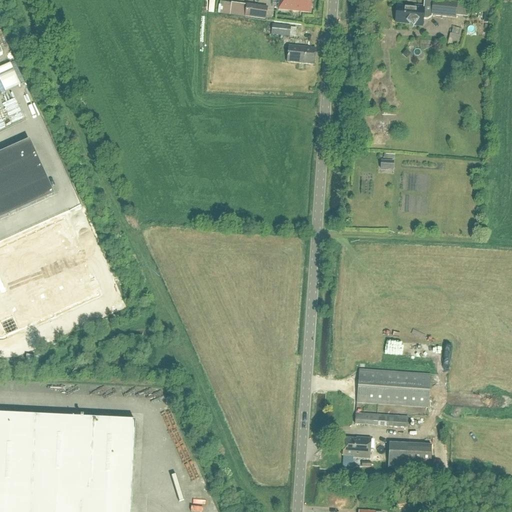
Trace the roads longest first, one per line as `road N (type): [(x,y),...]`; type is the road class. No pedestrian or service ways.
road 1 (tertiary): [(298,511),(333,0)]
road 2 (track): [(511,246),(316,233)]
